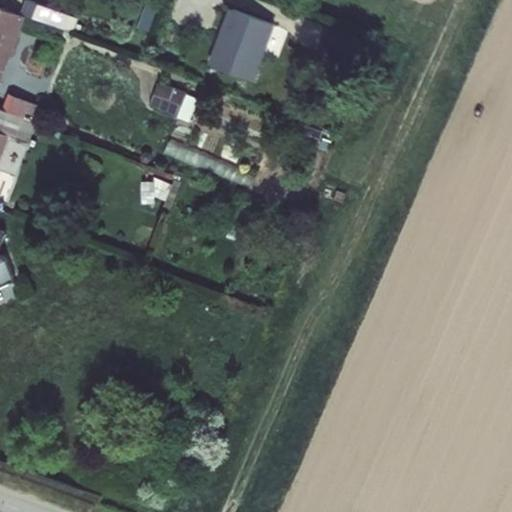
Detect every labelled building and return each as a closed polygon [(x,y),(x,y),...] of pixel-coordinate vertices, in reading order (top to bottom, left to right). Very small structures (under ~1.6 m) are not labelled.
[(73,17),(32,2),(27,14),(46,21),(68,30),(73,17)] [(24,13),(0,3),(0,76),(1,77),(21,20),(24,13)] [(220,35),(216,33),(205,63),(248,80),(270,25),(231,9),(220,35)] [(46,21),(27,14),(24,13),(21,20),(43,29),(46,21)] [(374,35),(324,17),(315,48),(361,65),(374,35)] [(186,115),(195,93),(162,80),(153,102),(186,115)] [(0,196),(10,173),(0,168),(0,140),(4,131),(25,139),(33,118),(0,105),(0,196)] [(0,233),(0,289),(16,280),(2,258),(0,256),(0,242),(4,235),(0,233)]
